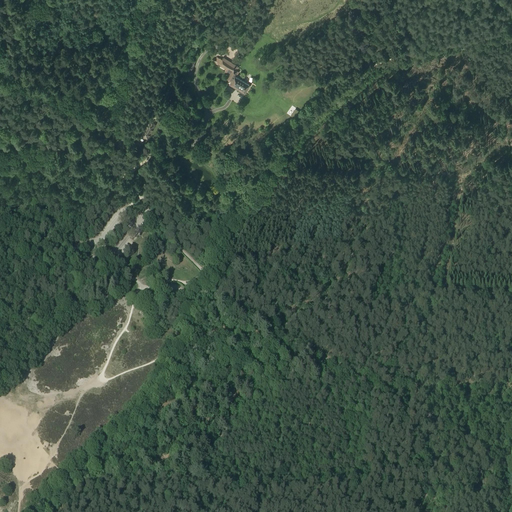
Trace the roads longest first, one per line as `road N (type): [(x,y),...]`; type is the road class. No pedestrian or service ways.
road 1 (unknown): [(502,31),(386,68),(331,111),(209,280),(190,332),(191,358),(59,511)]
road 2 (track): [(32,511),(152,391),(199,290)]
road 3 (track): [(511,472),(415,405),(289,339)]
road 4 (track): [(186,480),(289,339)]
